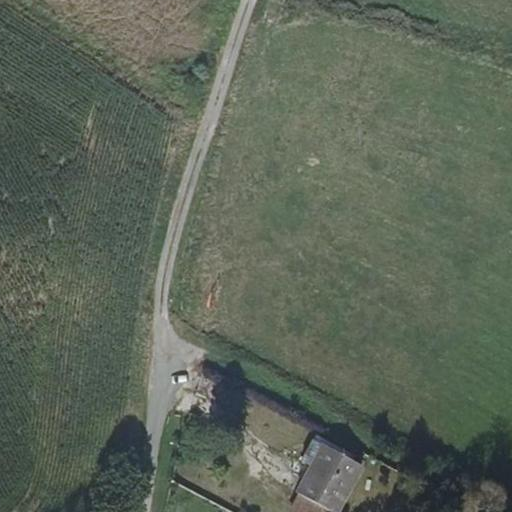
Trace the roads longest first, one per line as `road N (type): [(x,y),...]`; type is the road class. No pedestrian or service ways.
road 1 (track): [(165,337),(161,289),(248,0)]
road 2 (residential): [(140,511),(165,337)]
